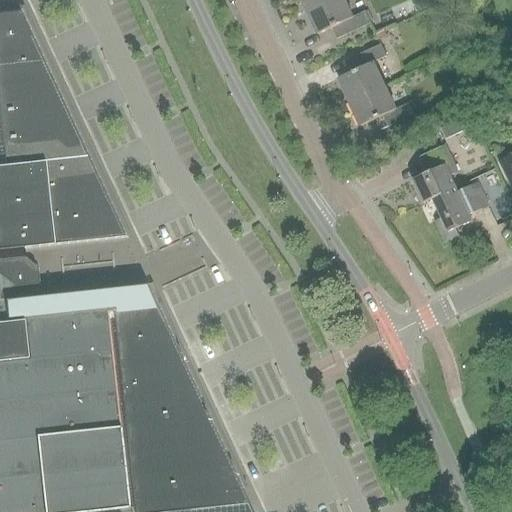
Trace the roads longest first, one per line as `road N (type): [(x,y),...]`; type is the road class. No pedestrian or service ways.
road 1 (unclassified): [(352,511),(259,308),(154,147),(87,0)]
road 2 (secondary): [(325,233),(261,136),(193,0)]
road 3 (unclassified): [(325,233),(324,165),(246,0)]
road 4 (secondary): [(451,466),(389,338)]
road 5 (residential): [(389,338),(511,276)]
road 6 (secondary): [(389,338),(325,233)]
